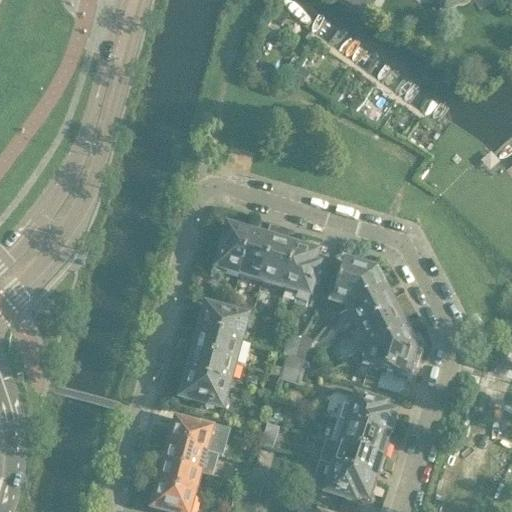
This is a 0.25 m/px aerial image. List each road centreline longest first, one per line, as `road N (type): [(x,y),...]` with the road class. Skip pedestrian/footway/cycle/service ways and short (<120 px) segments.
road 1 (residential): [(108,511),(193,204),(206,189),(226,188),(403,242),(454,342),(402,511)]
road 2 (tertiary): [(0,311),(62,236),(95,179),(135,25)]
road 3 (tertiary): [(116,21),(70,170),(0,260)]
road 4 (tertiary): [(0,502),(16,455),(0,376)]
